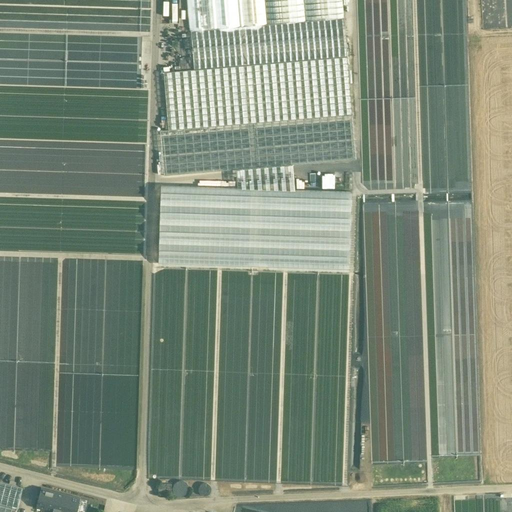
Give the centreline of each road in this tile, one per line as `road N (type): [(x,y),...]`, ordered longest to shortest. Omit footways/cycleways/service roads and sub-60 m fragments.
road 1 (track): [(139,503),(158,0)]
road 2 (track): [(139,503),(511,489)]
road 3 (track): [(0,465),(139,503)]
